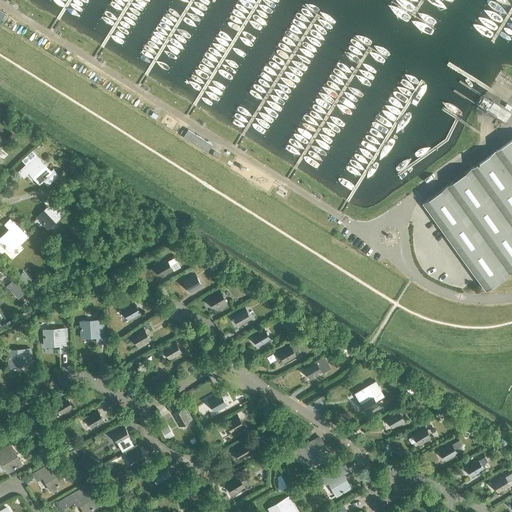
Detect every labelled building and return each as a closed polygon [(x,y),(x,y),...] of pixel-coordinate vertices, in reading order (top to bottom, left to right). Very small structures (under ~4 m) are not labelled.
[(184,135),(207,150),(212,144),(188,128),(184,135)] [(477,280),(485,290),(511,270),(511,137),(422,203),(477,280)] [(39,184),(51,173),(36,157),(19,172),(24,177),(29,173),(39,184)] [(37,217),(48,228),(64,213),(49,197),(44,201),(48,206),(37,217)] [(0,238),(0,241),(10,252),(26,237),(10,220),(5,225),(10,229),(0,238)] [(161,277),(180,266),(174,256),(167,260),(166,258),(154,265),(161,277)] [(183,280),(190,293),(201,286),(194,273),(183,280)] [(207,297),(215,309),(226,303),(219,290),(207,297)] [(121,308),(129,321),(140,314),(133,301),(121,308)] [(233,314),(240,326),(251,320),(244,307),(233,314)] [(97,342),(104,342),(102,319),(80,321),(81,337),(96,336),(97,342)] [(60,351),(67,350),(65,328),(43,329),(45,345),(60,344),(60,351)] [(131,334),(139,347),(150,341),(142,328),(131,334)] [(251,334),(259,347),(270,341),(262,328),(251,334)] [(162,347),(170,360),(181,353),(174,341),(162,347)] [(277,351),(285,363),(296,357),(289,344),(277,351)] [(7,350),(8,366),(30,364),(29,348),(7,350)] [(324,354),(303,366),(310,379),(322,373),(318,365),(328,360),(324,354)] [(208,400),(215,412),(226,405),(219,393),(208,400)] [(359,400),(366,413),(378,406),(370,394),(359,400)] [(54,402),(61,415),(73,408),(65,396),(54,402)] [(172,414),(178,426),(191,419),(184,407),(172,414)] [(85,416),(92,428),(103,422),(96,409),(85,416)] [(385,416),(393,429),(404,422),(397,409),(385,416)] [(225,422),(232,434),(243,427),(236,415),(225,422)] [(111,432),(119,444),(130,438),(123,425),(111,432)] [(412,432),(419,445),(431,438),(423,426),(412,432)] [(310,467),(324,459),(316,446),(322,443),(318,437),(296,450),(299,456),(302,454),(310,467)] [(438,448),(446,461),(457,454),(453,448),(461,444),(457,437),(438,448)] [(232,448),(239,461),(251,454),(243,442),(232,448)] [(0,459),(7,471),(21,463),(10,444),(0,449),(0,459)] [(127,454),(134,467),(146,460),(139,448),(127,454)] [(465,464),(472,477),(483,471),(480,464),(486,461),(483,454),(465,464)] [(50,489),(64,481),(53,462),(33,473),(36,479),(42,476),(50,489)] [(153,471),(160,483),(171,477),(164,464),(153,471)] [(336,495),(349,487),(342,474),(347,471),(344,465),(321,478),(325,484),(328,482),(336,495)] [(507,482),(511,479),(511,471),(504,477),(502,474),(491,480),(498,493),(509,487),(507,482)] [(225,482),(233,495),(244,489),(236,476),(225,482)] [(178,487),(186,500),(197,493),(190,481),(178,487)] [(84,511),(98,504),(87,485),(51,506),(54,511),(77,499),(84,511)] [(136,494),(140,500),(150,494),(146,488),(136,494)] [(295,511),(287,497),(268,508),(270,511),(295,511)] [(409,502),(412,507),(420,503),(416,497),(409,502)]
